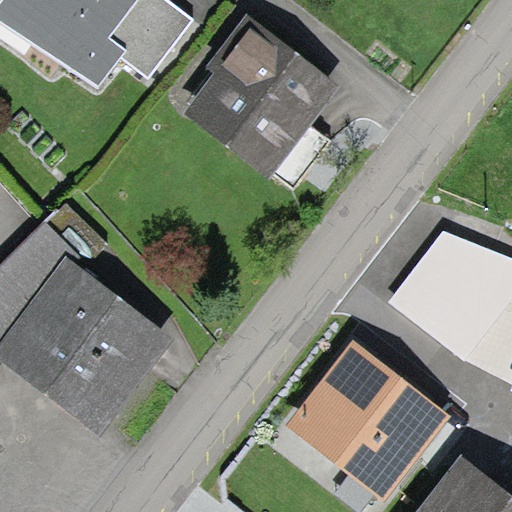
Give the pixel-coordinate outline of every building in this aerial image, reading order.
[(121,58),(148,79),(194,20),(167,0),(0,0),(0,1),(0,25),(97,89),(121,58)] [(292,187),(325,143),(300,124),(326,89),(245,27),(219,61),(230,70),(198,112),(292,187)] [(0,365),(12,349),(99,415),(155,341),(93,295),(98,287),(72,267),(78,261),(43,222),(0,265),(0,365)] [(451,293),(430,322),(450,337),(471,308),(451,293)] [(511,361),(499,380),(511,389),(511,361)] [(463,480),(437,511),(511,511),(511,498),(493,484),(484,496),(463,480)]
